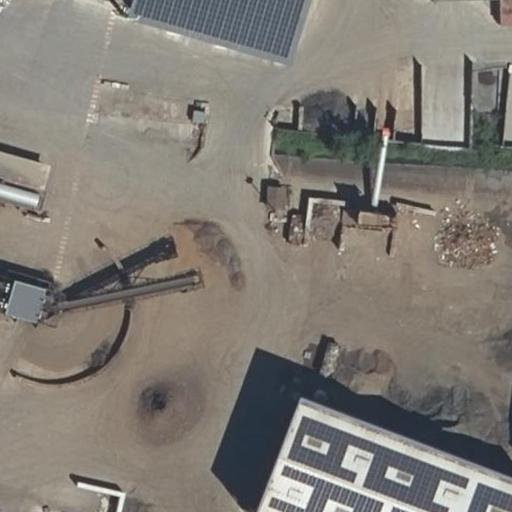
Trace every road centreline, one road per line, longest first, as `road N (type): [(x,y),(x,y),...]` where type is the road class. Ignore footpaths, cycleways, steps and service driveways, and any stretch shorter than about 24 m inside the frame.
road 1 (unknown): [(261,69),(221,158),(221,196),(256,338),(246,414),(194,475),(159,492),(104,498),(3,485)]
road 2 (unknown): [(261,69),(0,52)]
road 3 (unknown): [(511,53),(355,21)]
